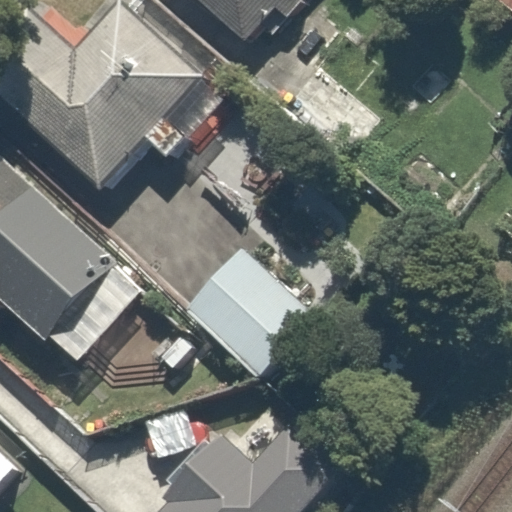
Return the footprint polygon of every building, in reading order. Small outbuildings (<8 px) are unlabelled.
[(150,147),(172,167),(198,139),(176,119),(207,85),(114,0),(0,0),(0,92),(108,192),(150,147)] [(293,0),(202,0),(259,44),(293,0)] [(390,66),(311,4),(252,78),(331,141),(390,66)] [(0,326),(16,308),(81,366),(153,285),(0,148),(0,326)] [(318,308),(249,246),(193,308),(263,370),(318,308)] [(107,424),(41,370),(4,415),(70,469),(107,424)] [(312,511),(348,472),(298,427),(266,462),(235,434),(171,504),(179,511),(312,511)] [(0,496),(29,464),(0,438),(0,496)]
